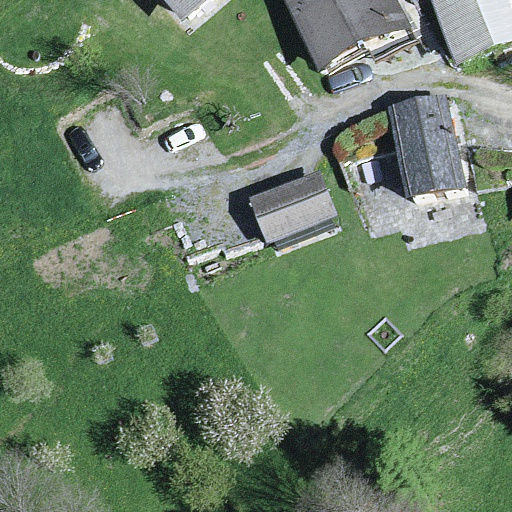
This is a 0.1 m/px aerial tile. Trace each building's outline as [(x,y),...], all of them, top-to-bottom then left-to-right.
[(170,0),(189,22),(214,0),(170,0)] [(393,0),(291,0),(326,73),(409,33),(393,0)] [(511,0),(434,0),(431,1),(463,88),(511,70),(511,0)] [(448,100),(393,112),(413,205),(468,193),(448,100)] [(318,180),(260,202),(277,248),(336,225),(318,180)]
